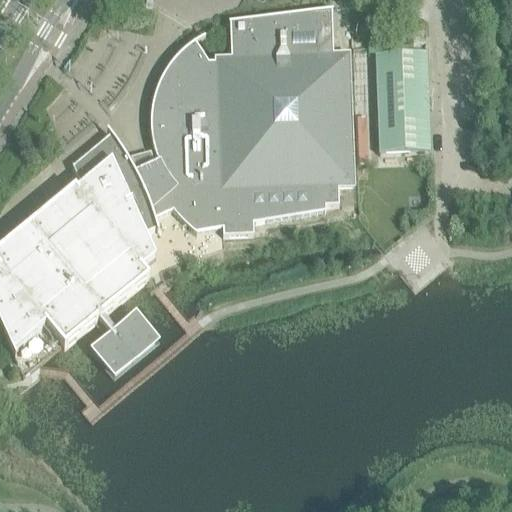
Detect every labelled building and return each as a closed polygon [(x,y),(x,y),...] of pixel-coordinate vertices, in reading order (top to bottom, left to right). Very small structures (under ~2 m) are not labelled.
[(137,168),(140,176),(153,224),(171,215),(173,217),(181,227),(191,235),(195,239),(196,238),(195,238),(202,236),(221,233),(222,242),(252,240),(252,228),(324,216),(324,211),(338,211),(337,191),(352,191),(347,60),(332,61),(330,17),(331,16),(331,15),(227,28),(227,29),(229,29),(230,64),(215,65),(216,68),(205,68),(189,51),(204,43),(203,42),(197,46),(185,55),(173,66),(169,67),(168,72),(167,74),(159,88),(153,103),(150,119),(150,135),(152,151),(157,166),(158,169),(152,171),(148,163),(137,168)] [(412,39),(412,48),(427,47),(427,38),(412,39)] [(377,159),(425,158),(428,158),(426,59),(375,60),(377,159)] [(71,173),(80,192),(144,239),(154,235),(154,237),(157,237),(153,224),(140,176),(134,180),(121,157),(106,136),(105,137),(109,142),(71,173)] [(63,354),(97,326),(103,321),(149,283),(142,274),(155,263),(144,239),(80,192),(76,196),(74,194),(0,254),(0,334),(13,364),(15,364),(12,358),(44,331),(63,354)] [(117,337),(103,321),(97,326),(111,342),(94,356),(113,380),(153,346),(134,323),(117,337)]
